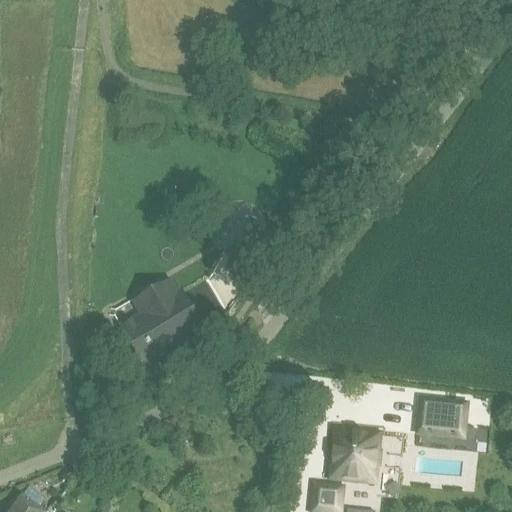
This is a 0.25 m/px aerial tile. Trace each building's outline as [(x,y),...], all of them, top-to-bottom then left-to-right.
[(318,0),(315,30),(338,32),(341,0),(340,0),(318,0)] [(143,317),(122,330),(146,370),(207,335),(203,329),(226,315),(221,307),(198,320),(183,294),(178,297),(175,291),(162,288),(144,299),(140,312),(143,317)] [(466,440),(470,404),(419,399),(416,435),(466,440)] [(332,480),(376,485),(380,437),(365,435),(363,432),(355,431),(352,434),(337,432),(332,480)] [(73,483),(61,499),(66,503),(78,487),(73,483)] [(313,511),(341,511),(344,489),(316,486),(313,511)] [(6,511),(35,511),(38,510),(19,496),(6,511)] [(49,505),(56,511),(57,511),(66,503),(58,496),(49,505)]
